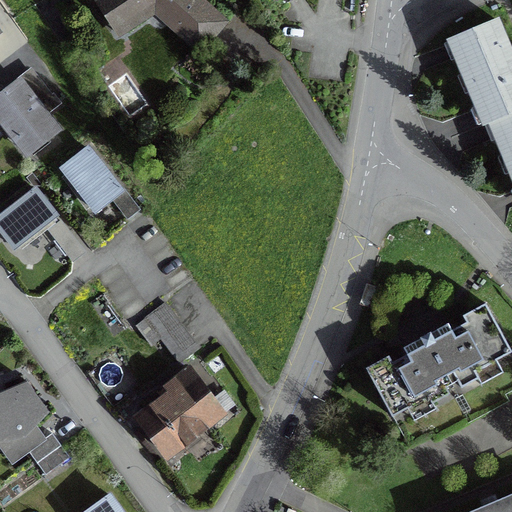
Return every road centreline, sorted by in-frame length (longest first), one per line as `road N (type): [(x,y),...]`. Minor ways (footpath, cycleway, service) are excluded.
road 1 (tertiary): [(368,158),(330,301),(255,482)]
road 2 (residential): [(169,511),(0,290)]
road 3 (residential): [(368,158),(426,181),(511,272)]
road 4 (tertiary): [(391,0),(368,158)]
